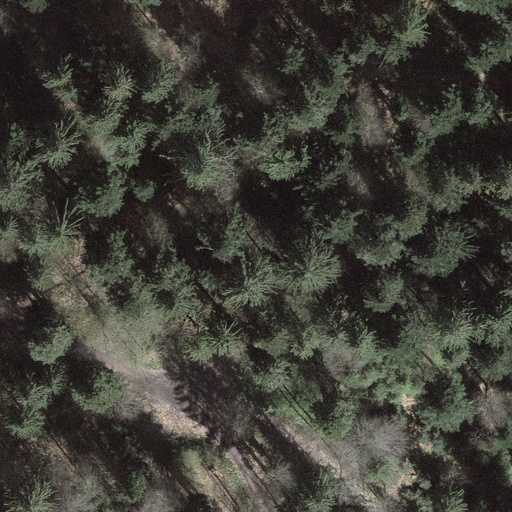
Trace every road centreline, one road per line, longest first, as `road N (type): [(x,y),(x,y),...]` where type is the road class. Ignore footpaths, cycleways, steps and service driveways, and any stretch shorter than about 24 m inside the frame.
road 1 (track): [(511,89),(451,76),(387,81),(241,138),(156,211),(0,297)]
road 2 (track): [(270,511),(234,443),(197,407),(0,322)]
road 3 (track): [(197,407),(330,471),(377,511)]
